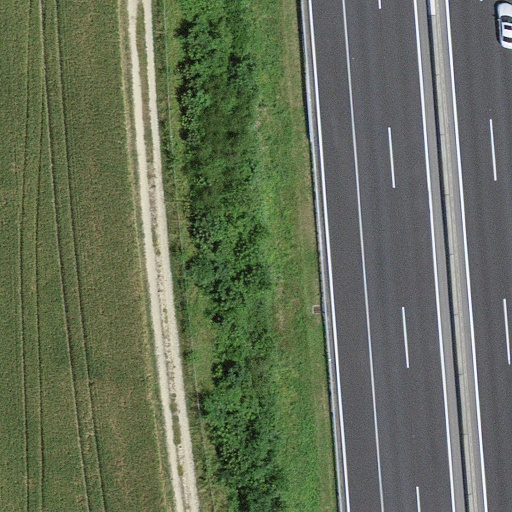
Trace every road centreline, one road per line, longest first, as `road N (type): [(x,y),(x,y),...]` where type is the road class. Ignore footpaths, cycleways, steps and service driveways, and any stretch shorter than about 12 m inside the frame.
road 1 (motorway): [(381,0),(420,511)]
road 2 (motorway): [(511,374),(483,0)]
road 3 (track): [(140,0),(160,272)]
road 4 (track): [(189,511),(160,272)]
